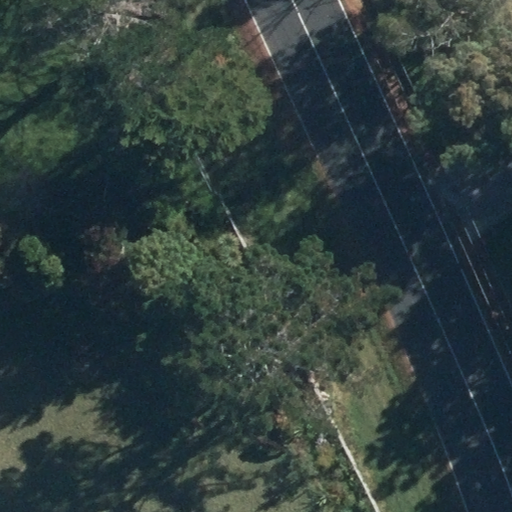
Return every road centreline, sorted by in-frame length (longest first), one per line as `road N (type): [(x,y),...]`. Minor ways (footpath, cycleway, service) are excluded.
road 1 (unclassified): [(511,492),(404,233)]
road 2 (unclassified): [(404,233),(294,0)]
